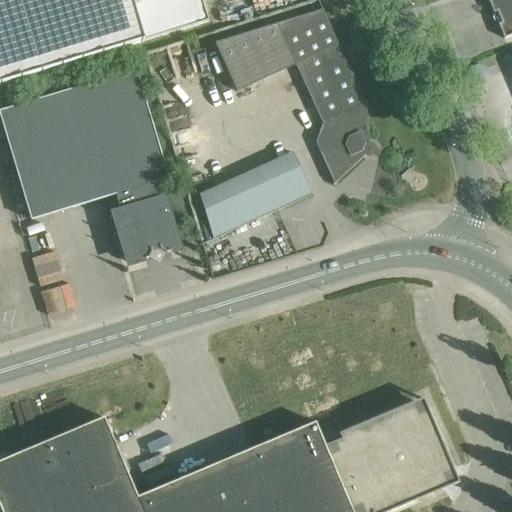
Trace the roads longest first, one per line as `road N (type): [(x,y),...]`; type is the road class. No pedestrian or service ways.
road 1 (secondary): [(463,260),(389,258),(0,376)]
road 2 (unclassified): [(463,260),(473,186),(465,153),(395,0)]
